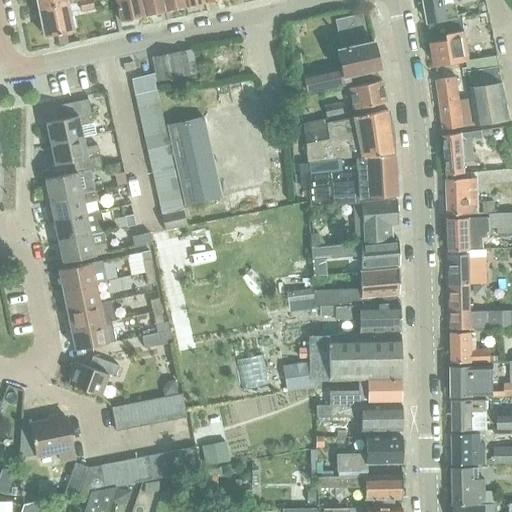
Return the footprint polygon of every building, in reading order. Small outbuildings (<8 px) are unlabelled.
[(80,0),(35,0),(38,9),(66,3),(77,1),(80,0)] [(90,0),(80,0),(77,1),(79,9),(92,7),(90,0)] [(139,0),(114,0),(119,21),(143,16),(139,0)] [(139,0),(143,16),(164,11),(161,0),(139,0)] [(161,0),(164,11),(185,7),(183,0),(161,0)] [(424,0),(428,23),(458,18),(455,0),(424,0)] [(66,3),(38,9),(44,37),(72,31),(66,3)] [(338,14),(343,30),(368,23),(364,7),(338,14)] [(458,18),(428,23),(436,66),(467,61),(470,61),(462,17),(458,18)] [(346,76),(376,69),(371,40),(335,48),(338,68),(303,76),(306,93),(348,83),(346,76)] [(191,50),(179,52),(183,76),(196,73),(191,50)] [(152,57),(155,74),(157,81),(183,76),(179,52),(152,57)] [(468,62),(469,73),(499,69),(496,59),(468,62)] [(499,69),(469,73),(474,116),(476,126),(507,122),(501,69),(499,69)] [(131,79),(135,95),(155,91),(153,81),(157,81),(155,74),(131,79)] [(457,77),(437,79),(442,130),(476,126),(474,116),(473,101),(460,102),(457,77)] [(348,98),(350,110),(384,102),(379,81),(342,89),(344,98),(348,98)] [(135,95),(137,106),(158,102),(155,91),(135,95)] [(339,98),(323,101),(326,117),(342,114),(339,98)] [(45,122),(50,143),(82,137),(95,134),(87,99),(60,105),(63,119),(45,122)] [(137,106),(142,127),(162,123),(158,102),(137,106)] [(305,158),(355,156),(391,155),(391,135),(386,111),(329,123),(328,118),(304,123),(305,144),(305,158)] [(219,197),(219,195),(202,118),(167,126),(185,205),(219,197)] [(142,127),(144,138),(165,133),(162,123),(142,127)] [(144,138),(146,149),(167,144),(165,133),(144,138)] [(471,142),(481,140),(480,133),(443,137),(447,177),(466,174),(464,164),(473,163),(471,142)] [(72,161),(74,173),(89,169),(102,167),(97,145),(84,148),(82,137),(50,143),(54,165),(72,161)] [(146,149),(151,171),(172,167),(167,144),(146,149)] [(307,204),(351,203),(393,201),(391,155),(355,156),(355,171),(352,171),(352,168),(338,169),(338,170),(309,173),(310,184),(306,184),(307,204)] [(151,171),(154,182),(174,177),(172,167),(151,171)] [(94,191),(92,180),(89,169),(74,173),(44,179),(49,200),(94,191)] [(154,182),(156,193),(177,188),(174,177),(154,182)] [(446,182),(447,214),(477,213),(475,181),(446,182)] [(156,193),(158,203),(179,199),(177,188),(156,193)] [(49,200),(53,221),(85,214),(83,204),(96,201),(94,191),(49,200)] [(158,203),(161,214),(181,210),(179,199),(158,203)] [(359,218),(359,240),(389,239),(388,225),(393,224),(393,201),(351,203),(352,219),(359,218)] [(181,210),(161,214),(164,230),(186,226),(182,209),(181,210)] [(85,214),(53,221),(58,241),(103,232),(98,211),(85,214)] [(497,227),(497,233),(511,232),(511,211),(489,213),(490,227),(497,227)] [(482,238),(487,237),(486,217),(448,218),(449,250),(483,249),(482,238)] [(103,232),(58,241),(62,262),(107,253),(103,232)] [(150,244),(148,233),(130,237),(132,248),(150,244)] [(389,239),(359,240),(359,243),(319,246),(320,256),(358,254),(359,265),(396,264),(395,239),(389,239)] [(450,285),(470,284),(486,284),(485,258),(469,259),(469,255),(449,255),(450,285)] [(142,261),(144,273),(153,271),(151,259),(142,261)] [(58,270),(62,290),(95,283),(95,284),(106,281),(101,261),(58,270)] [(358,270),(358,290),(358,300),(396,295),(396,270),(358,270)] [(153,271),(144,273),(146,285),(156,284),(153,271)] [(289,314),(313,311),(309,277),(284,281),(289,314)] [(62,290),(66,310),(99,303),(95,284),(95,283),(62,290)] [(470,284),(450,285),(451,329),(511,326),(511,305),(510,306),(511,311),(471,312),(470,284)] [(358,300),(358,290),(313,290),(314,308),(334,307),(358,306),(358,300)] [(150,301),(152,312),(161,310),(159,299),(150,301)] [(66,310),(70,329),(103,323),(115,320),(110,300),(99,303),(66,310)] [(397,306),(358,306),(334,307),(334,320),(357,319),(357,332),(397,331),(397,306)] [(152,312),(157,333),(169,330),(167,322),(164,323),(161,310),(152,312)] [(303,320),(305,333),(332,330),(331,318),(303,320)] [(103,323),(70,329),(74,350),(107,343),(114,341),(110,321),(103,323)] [(169,330),(157,333),(142,336),(144,348),(172,343),(169,330)] [(451,333),(452,363),(489,362),(489,351),(475,351),(475,347),(471,347),(471,333),(451,333)] [(346,336),(308,337),(309,354),(295,354),(302,389),(316,388),(315,380),(356,379),(399,379),(398,335),(346,336)] [(267,351),(242,352),(243,383),(268,382),(267,351)] [(68,384),(100,395),(107,374),(114,377),(118,366),(92,356),(88,367),(76,362),(68,384)] [(494,366),(477,366),(452,366),(453,397),(492,396),(495,396),(495,395),(493,395),(492,367),(494,367),(494,366)] [(327,393),(327,407),(362,407),(362,401),(399,400),(399,379),(356,379),(356,392),(327,393)] [(157,384),(159,398),(170,396),(181,393),(179,381),(157,384)] [(186,417),(181,393),(170,396),(174,419),(186,417)] [(163,421),(174,419),(170,396),(159,398),(158,398),(163,421)] [(158,398),(146,400),(151,424),(163,421),(158,398)] [(146,400),(134,403),(139,426),(151,424),(146,400)] [(473,413),(486,413),(486,402),(453,402),(453,431),(473,431),(473,413)] [(134,403),(122,405),(127,428),(139,426),(134,403)] [(127,428),(122,405),(111,407),(115,431),(127,428)] [(399,406),(362,407),(327,407),(313,407),(313,418),(359,417),(359,431),(400,430),(399,406)] [(511,414),(497,414),(497,430),(505,430),(511,430),(511,414)] [(19,459),(36,455),(58,451),(60,461),(73,458),(65,417),(21,426),(19,459)] [(400,454),(403,450),(403,442),(400,436),(365,436),(365,454),(335,455),(336,471),(365,471),(365,464),(400,463),(400,454)] [(487,465),(487,454),(484,454),(484,447),(480,447),(480,436),(454,436),(454,465),(487,465)] [(229,459),(227,438),(205,440),(208,461),(229,459)] [(194,446),(182,449),(187,472),(199,470),(194,446)] [(495,464),(511,464),(511,447),(495,448),(495,464)] [(182,449),(171,451),(175,475),(187,472),(182,449)] [(171,451),(159,453),(163,477),(175,475),(171,451)] [(159,453),(147,456),(152,479),(163,477),(159,453)] [(147,456),(135,458),(140,482),(152,479),(147,456)] [(135,458),(124,460),(128,484),(140,482),(135,458)] [(124,460),(112,463),(116,486),(128,484),(124,460)] [(62,497),(79,494),(88,467),(74,462),(62,497)] [(100,465),(104,489),(115,487),(116,486),(112,463),(100,465)] [(79,494),(90,492),(104,489),(100,465),(88,467),(79,494)] [(3,467),(1,485),(14,486),(15,468),(3,467)] [(452,468),(453,504),(485,504),(485,480),(478,480),(478,468),(452,468)] [(400,500),(404,495),(404,487),(400,483),(400,474),(316,475),(316,487),(363,486),(363,500),(400,500)] [(90,492),(83,511),(106,511),(115,487),(104,489),(90,492)] [(118,487),(113,501),(125,506),(130,492),(118,487)] [(0,511),(13,511),(15,511),(17,499),(1,498),(0,511)]
